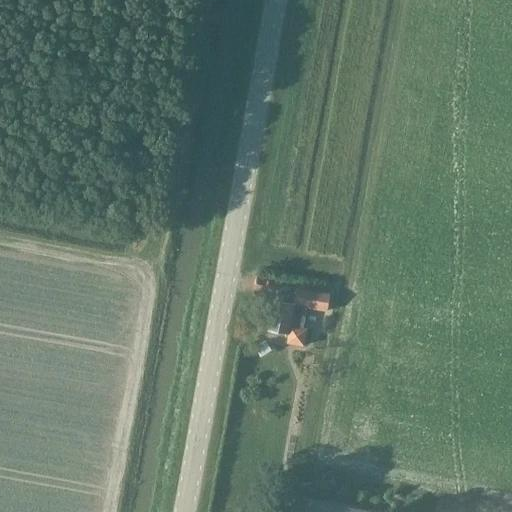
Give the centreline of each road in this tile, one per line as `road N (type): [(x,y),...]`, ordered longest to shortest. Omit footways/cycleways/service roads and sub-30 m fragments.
road 1 (tertiary): [(183,511),(274,0)]
road 2 (track): [(156,262),(0,237)]
